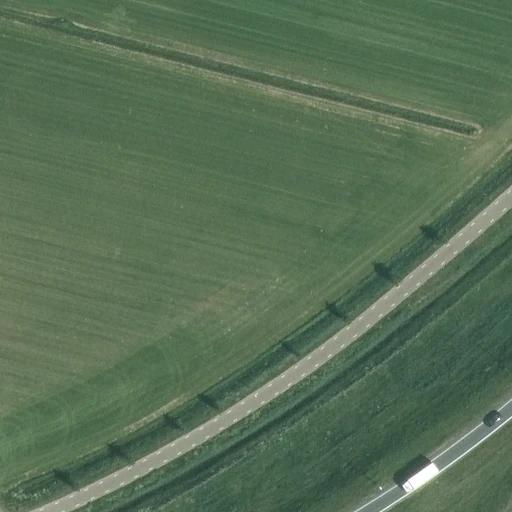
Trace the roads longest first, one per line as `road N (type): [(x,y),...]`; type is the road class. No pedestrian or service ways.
road 1 (unclassified): [(511,194),(276,389),(46,511)]
road 2 (motorway): [(511,406),(366,511)]
